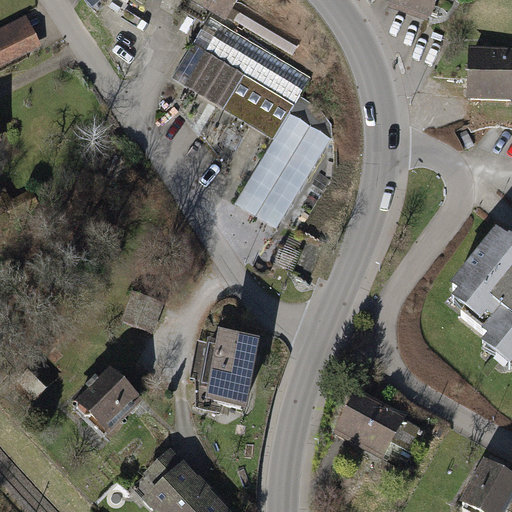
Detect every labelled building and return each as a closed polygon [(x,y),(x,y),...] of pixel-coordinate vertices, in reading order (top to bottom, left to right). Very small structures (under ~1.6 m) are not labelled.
[(246,0),(182,0),(293,59),(301,44),(241,11),(246,0)] [(441,0),(392,0),(389,11),(434,25),(441,0)] [(313,80),(202,18),(167,80),(277,143),(313,80)] [(27,22),(0,34),(0,69),(41,50),(27,22)] [(511,54),(472,53),(469,105),(511,107),(511,54)] [(511,241),(505,236),(452,303),(490,332),(479,345),(511,370),(511,241)] [(166,308),(135,296),(123,327),(154,339),(166,308)] [(253,341),(214,334),(201,404),(241,411),(253,341)] [(119,374),(84,408),(110,435),(146,401),(119,374)] [(405,418),(360,395),(337,440),(382,463),(405,418)] [(232,511),(171,452),(146,478),(160,492),(146,506),(152,511),(232,511)] [(511,511),(511,477),(489,464),(464,507),(473,511),(511,511)]
